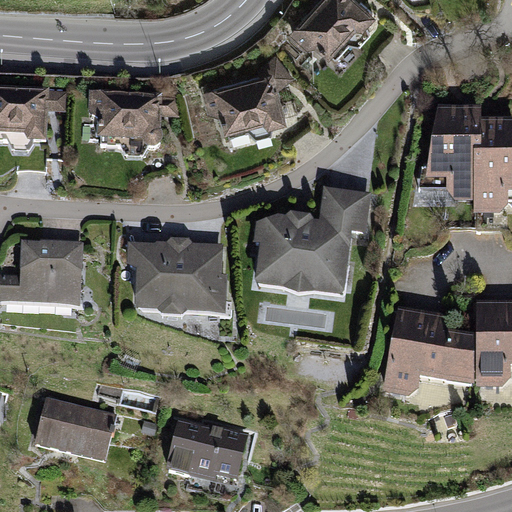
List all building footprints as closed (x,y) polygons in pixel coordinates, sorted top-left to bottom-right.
[(377,18),(358,0),(321,0),(291,35),(310,51),(316,46),(333,59),(377,18)] [(260,75),(204,93),(212,118),(217,116),(224,139),(289,123),(279,88),(297,80),(278,56),(257,70),(260,75)] [(71,94),(0,92),(0,145),(51,149),(51,118),(72,119),(71,94)] [(177,101),(91,98),(92,148),(166,151),(163,122),(179,123),(177,101)] [(484,161),(484,124),(484,112),(440,113),(425,192),(448,192),(448,195),(455,205),(476,205),(477,161),(484,161)] [(511,125),(484,124),(484,161),(477,161),(476,205),(475,217),(511,216),(511,125)] [(282,219),(257,228),(254,249),(260,251),(256,290),(346,303),(354,239),(368,240),(373,198),(326,191),(322,225),(316,223),(312,218),(292,215),(288,219),(282,219)] [(85,246),(21,243),(21,280),(0,278),(0,309),(83,312),(85,246)] [(226,247),(128,246),(128,271),(138,277),(136,317),(226,320),(226,247)] [(447,320),(402,313),(387,397),(418,405),(421,384),(471,395),(511,394),(511,305),(474,304),(476,342),(446,339),(447,320)] [(118,420),(47,402),(35,453),(105,470),(118,420)] [(246,444),(181,432),(173,477),(238,489),(246,444)]
